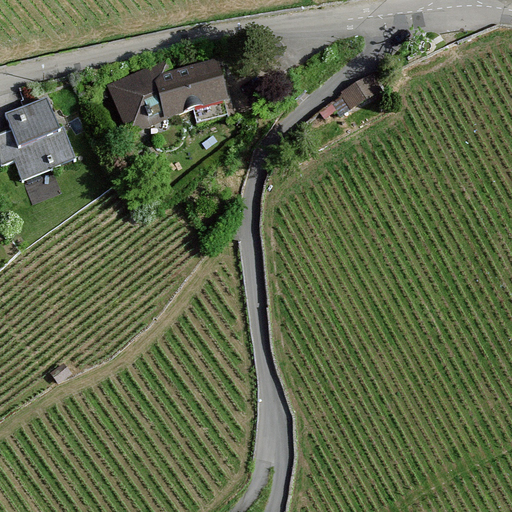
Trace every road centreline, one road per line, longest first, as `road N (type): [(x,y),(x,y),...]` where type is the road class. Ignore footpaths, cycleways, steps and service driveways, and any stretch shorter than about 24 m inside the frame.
road 1 (residential): [(277,411),(252,213),(266,149),(429,13)]
road 2 (residential): [(429,13),(106,52),(0,81)]
